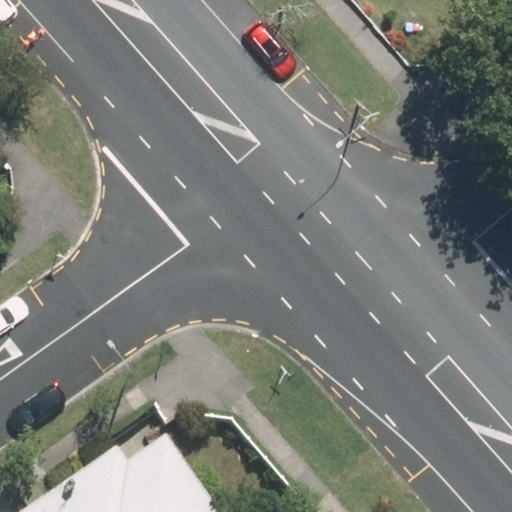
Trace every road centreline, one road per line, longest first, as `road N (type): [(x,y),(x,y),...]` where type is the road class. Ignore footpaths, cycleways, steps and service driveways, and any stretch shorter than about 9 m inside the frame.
road 1 (residential): [(326,246),(220,247),(155,266),(0,377)]
road 2 (secondary): [(326,246),(110,0)]
road 3 (secondary): [(511,454),(326,246)]
road 4 (residential): [(326,246),(468,233),(511,209)]
